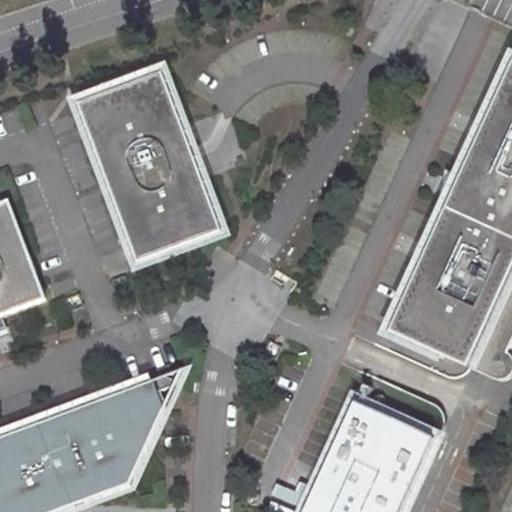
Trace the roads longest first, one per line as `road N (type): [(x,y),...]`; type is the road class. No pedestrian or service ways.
road 1 (unclassified): [(416,0),(263,245),(240,300)]
road 2 (unclassified): [(240,300),(0,393)]
road 3 (unclassified): [(240,300),(215,366),(209,511)]
